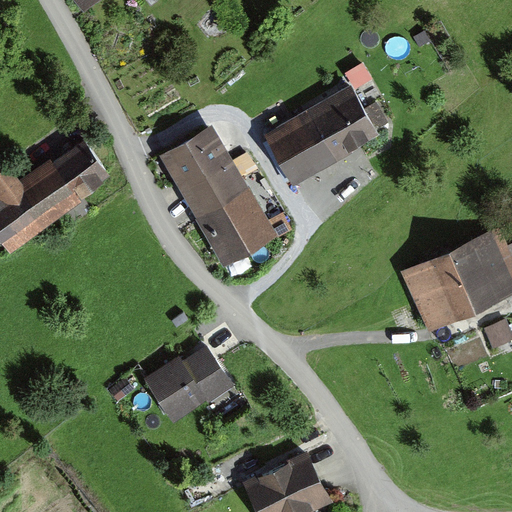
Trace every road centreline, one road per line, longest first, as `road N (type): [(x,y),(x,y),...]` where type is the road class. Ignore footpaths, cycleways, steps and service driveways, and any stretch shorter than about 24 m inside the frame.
road 1 (unclassified): [(53,0),(160,220),(199,273),(327,403),(386,511)]
road 2 (track): [(511,307),(423,339),(277,347)]
